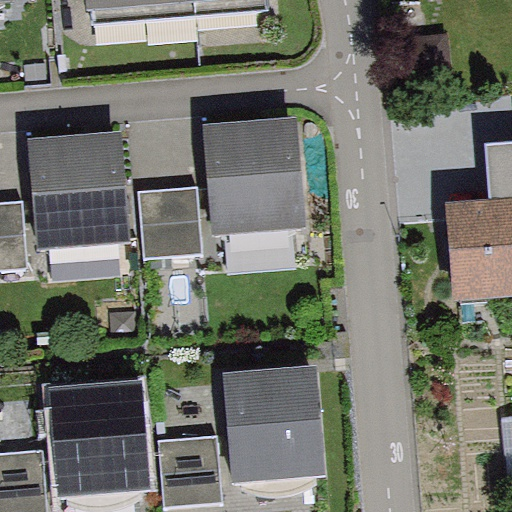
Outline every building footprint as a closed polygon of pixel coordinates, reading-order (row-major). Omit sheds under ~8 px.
[(0,0),(0,14),(24,14),(23,0),(0,0)] [(86,0),(90,33),(275,15),(273,0),(86,0)] [(298,125),(207,133),(216,241),(307,234),(298,125)] [(60,146),(27,149),(37,271),(131,264),(121,141),(60,146)] [(489,205),(447,208),(454,302),(511,297),(511,145),(484,148),(489,205)] [(199,258),(191,194),(138,200),(146,264),(199,258)] [(0,271),(21,270),(18,213),(0,214),(0,271)] [(255,380),(224,382),(233,501),(338,493),(329,374),(255,380)] [(79,392),(47,394),(56,511),(159,511),(150,386),(79,392)] [(218,503),(213,443),(160,448),(165,508),(218,503)] [(43,511),(38,454),(0,457),(0,511),(43,511)]
